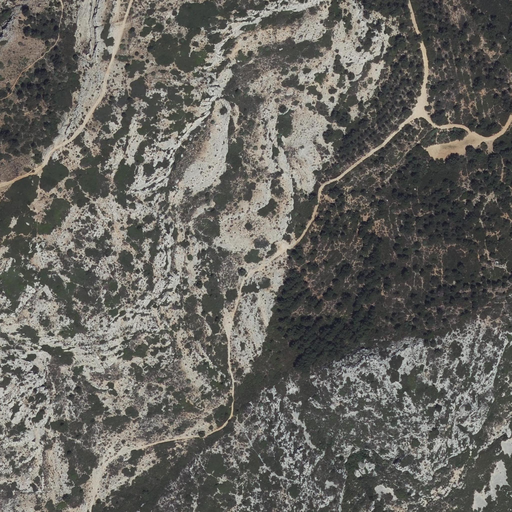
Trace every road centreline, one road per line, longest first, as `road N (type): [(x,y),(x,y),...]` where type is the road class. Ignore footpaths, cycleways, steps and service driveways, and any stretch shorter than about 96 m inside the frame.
road 1 (track): [(250,272),(305,232),(323,185),(421,107)]
road 2 (track): [(0,185),(42,168),(52,148),(74,138),(104,91),(132,0)]
